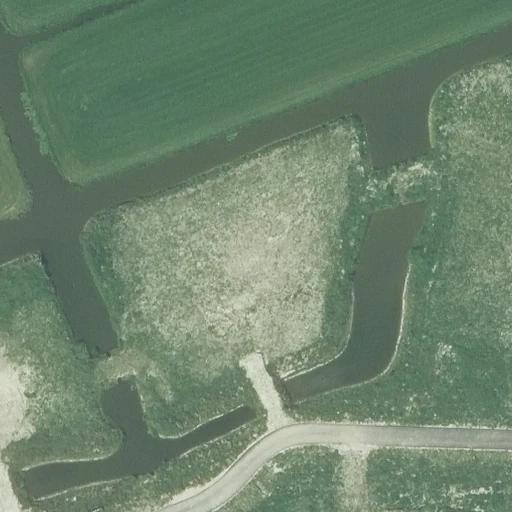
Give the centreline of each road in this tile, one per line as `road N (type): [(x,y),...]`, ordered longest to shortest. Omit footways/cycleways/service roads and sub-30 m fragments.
road 1 (residential): [(0,395),(235,342),(248,349),(281,442)]
road 2 (unclassified): [(511,441),(326,435),(281,442)]
road 3 (unclassified): [(281,442),(182,511)]
